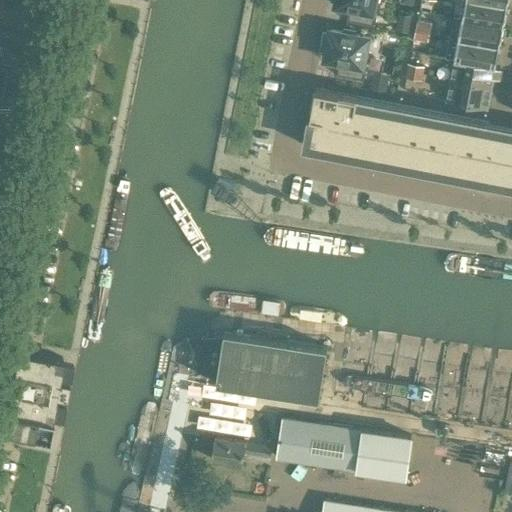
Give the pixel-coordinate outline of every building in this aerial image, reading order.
[(334,0),(334,3),(336,3),(336,5),(350,7),(348,20),(374,25),(379,0),(334,0)] [(504,26),(508,6),(477,0),(466,0),(463,18),(504,26)] [(500,46),(504,26),(463,18),(459,38),(500,46)] [(432,25),(418,23),(416,30),(430,32),(432,25)] [(343,32),(331,29),(330,32),(327,31),(324,46),(327,47),(325,59),(338,61),(338,62),(340,62),(337,74),(364,79),(372,37),(356,34),(357,31),(343,28),(343,32)] [(29,36),(0,30),(0,57),(24,63),(29,36)] [(430,32),(416,30),(415,37),(429,39),(430,32)] [(149,31),(137,88),(156,93),(167,36),(149,31)] [(496,66),(500,46),(459,38),(455,58),(502,67),(496,66)] [(500,77),(502,67),(455,58),(451,79),(492,87),(494,75),(500,77)] [(0,84),(15,87),(19,68),(0,63),(0,84)] [(424,66),(410,63),(409,70),(423,73),(424,66)] [(423,73),(409,70),(408,77),(422,80),(423,73)] [(488,108),(492,87),(451,79),(447,100),(488,108)] [(0,104),(12,107),(15,87),(0,84),(0,104)] [(305,146),(478,179),(489,122),(316,89),(305,146)] [(135,100),(123,157),(141,162),(153,105),(135,100)] [(0,125),(8,127),(11,110),(0,107),(0,125)] [(511,126),(489,122),(478,179),(502,184),(511,185),(511,126)] [(119,178),(107,234),(125,239),(137,182),(119,178)] [(102,259),(90,315),(108,320),(120,263),(102,259)] [(226,330),(225,336),(204,337),(193,352),(199,369),(219,377),(218,382),(321,398),(329,346),(226,330)] [(22,353),(16,351),(13,370),(69,381),(73,362),(63,361),(63,360),(22,352),(22,353)] [(69,381),(13,370),(9,390),(65,401),(69,381)] [(382,380),(381,396),(428,397),(429,382),(382,380)] [(65,401),(9,390),(4,412),(10,413),(11,411),(52,419),(52,417),(62,419),(65,401)] [(511,398),(476,392),(473,410),(511,417),(511,398)] [(52,419),(11,411),(10,413),(7,431),(48,439),(52,419)] [(285,416),(280,447),(279,457),(376,471),(375,479),(390,481),(391,473),(407,475),(413,436),(285,416)] [(274,446),(259,443),(248,442),(248,441),(216,437),(213,459),(245,464),(246,454),(250,454),(251,452),(273,456),(274,446)] [(56,488),(50,511),(70,511),(74,492),(56,488)] [(408,511),(327,499),(324,511),(408,511)]
